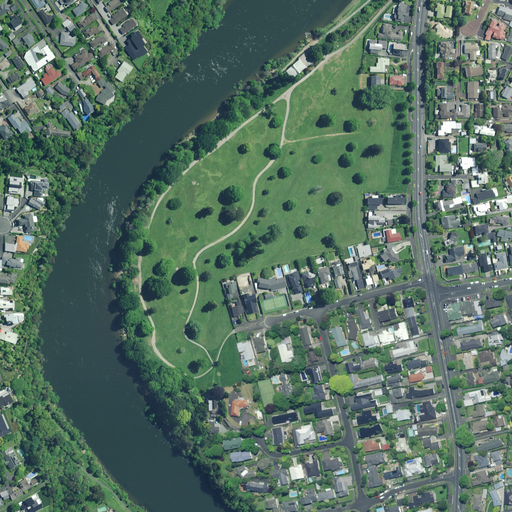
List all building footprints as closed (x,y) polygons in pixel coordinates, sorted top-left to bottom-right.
[(41,0),(39,2),(37,0),(30,0),(37,10),(46,4),(42,0),(41,0)] [(57,0),(59,2),(59,1),(61,3),(58,5),(62,10),(71,3),(68,0),(57,0)] [(121,4),(118,0),(112,0),(108,3),(109,5),(105,8),(108,13),(121,4)] [(471,16),(473,2),(465,1),(465,2),(462,2),(462,6),(463,7),(462,14),(471,16)] [(88,6),(83,2),(79,6),(72,11),(77,16),(84,11),(88,6)] [(18,9),(14,3),(9,7),(13,13),(18,9)] [(408,13),(405,12),(407,5),(398,3),(395,13),(394,13),(393,18),(394,19),(394,20),(402,22),(404,16),(407,17),(408,13)] [(0,16),(10,10),(6,4),(0,7),(0,16)] [(443,5),(437,5),(437,8),(435,8),(435,11),(437,11),(436,18),(444,18),(444,17),(452,18),(453,6),(443,6),(443,5)] [(511,19),(511,10),(499,6),(496,15),(501,17),(501,18),(511,22),(511,19)] [(43,9),(38,12),(47,25),(58,18),(55,14),(51,17),(50,15),(48,16),(43,9)] [(127,16),(122,9),(112,16),(113,18),(110,20),(113,26),(127,16)] [(22,23),(16,14),(11,18),(12,20),(8,23),(12,29),(14,28),(16,31),(22,27),(20,25),(22,23)] [(96,18),(93,14),(84,20),(83,19),(77,23),(81,29),(91,23),(90,22),(96,18)] [(66,27),(70,31),(72,33),(74,31),(77,29),(73,23),(71,24),(67,19),(62,23),(65,28),(66,27)] [(136,25),(132,19),(123,25),(124,26),(119,29),(123,35),(136,25)] [(504,36),(503,36),(504,32),(502,31),(504,25),(498,23),(496,27),(494,26),(496,21),(491,19),(484,39),(489,41),(490,37),(499,40),(499,39),(502,40),(504,36)] [(391,24),(382,23),(382,33),(378,33),(377,38),(402,40),(403,32),(398,32),(398,35),(391,34),(391,24)] [(443,26),(438,23),(434,27),(437,29),(437,32),(434,35),(439,39),(441,37),(443,38),(453,39),(454,28),(448,28),(444,25),(443,26)] [(101,31),(98,28),(95,30),(94,27),(84,33),(87,38),(96,33),(96,34),(101,31)] [(69,33),(62,32),(60,45),(74,47),(75,37),(68,36),(69,33)] [(128,41),(121,45),(126,52),(132,49),(134,52),(139,49),(135,44),(140,40),(138,37),(139,37),(136,33),(132,35),(130,32),(124,36),(125,38),(126,38),(128,41)] [(33,39),(30,33),(22,38),(28,47),(35,42),(33,39)] [(109,40),(106,36),(102,39),(100,36),(89,43),(93,48),(102,43),(103,44),(109,40)] [(387,41),(379,40),(379,41),(368,40),(368,49),(369,49),(369,53),(377,54),(377,50),(381,50),(381,48),(387,49),(387,41)] [(450,54),(449,42),(440,42),(440,46),(438,46),(439,53),(441,53),(441,59),(447,59),(447,54),(450,54)] [(401,55),(402,50),(404,51),(405,45),(394,43),(393,49),(392,54),(401,55)] [(98,50),(99,52),(97,53),(101,58),(115,49),(112,44),(103,49),(102,48),(98,50)] [(26,52),(24,58),(29,67),(30,66),(34,72),(47,63),(45,61),(47,60),(49,62),(55,58),(47,45),(40,50),(38,46),(33,49),(33,48),(26,52)] [(475,45),(465,45),(465,53),(470,54),(470,60),(475,60),(475,52),(477,52),(478,47),(475,47),(475,45)] [(496,46),(494,46),(494,45),(487,45),(487,59),(494,59),(494,49),(496,49),(496,46)] [(511,53),(511,52),(511,48),(506,46),(501,58),(507,61),(509,57),(510,58),(511,53)] [(88,54),(85,49),(74,56),(76,59),(75,60),(76,62),(71,66),(74,70),(94,57),(91,52),(88,54)] [(24,66),(18,56),(16,58),(13,60),(19,70),(24,66)] [(117,60),(119,59),(115,56),(109,62),(112,66),(114,64),(117,67),(120,63),(117,60)] [(389,58),(378,58),(378,64),(376,64),(376,67),(370,67),(370,72),(384,72),(384,65),(389,65),(389,58)] [(10,65),(6,59),(0,63),(0,68),(2,71),(10,65)] [(304,66),(297,60),(284,72),(291,79),(304,66)] [(132,68),(123,62),(117,71),(118,72),(115,77),(121,82),(126,74),(127,75),(132,68)] [(55,72),(50,63),(46,66),(47,68),(45,69),(47,72),(43,75),(44,77),(41,80),(45,86),(61,75),(58,70),(55,72)] [(100,75),(95,68),(93,65),(85,71),(83,69),(77,74),(81,80),(86,77),(87,77),(92,74),(97,82),(102,78),(100,75)] [(471,69),(470,66),(464,67),(466,77),(482,75),(480,67),(471,69)] [(498,77),(504,80),(507,72),(501,69),(498,77)] [(495,71),(487,70),(487,78),(486,79),(485,79),(484,83),(495,84),(495,71)] [(21,78),(17,72),(7,79),(11,85),(21,78)] [(379,76),(371,76),(371,87),(379,87),(379,76)] [(404,86),(404,76),(399,76),(392,76),(389,76),(389,85),(397,85),(397,86),(404,86)] [(36,86),(30,77),(25,80),(27,82),(16,89),(20,94),(20,93),(25,100),(31,96),(27,91),(36,86)] [(102,78),(97,82),(101,88),(104,86),(106,88),(101,91),(102,93),(98,95),(95,100),(104,105),(107,100),(114,95),(112,92),(114,91),(108,82),(106,83),(102,78)] [(66,88),(60,82),(55,88),(61,94),(68,96),(70,89),(66,88)] [(468,98),(478,98),(478,93),(478,89),(477,89),(477,82),(468,82),(468,98)] [(511,92),(511,89),(506,86),(504,90),(503,90),(500,94),(502,95),(501,97),(508,101),(511,92)] [(451,89),(448,89),(448,88),(440,88),(440,89),(437,89),(436,96),(440,96),(440,99),(446,99),(453,99),(454,93),(450,93),(451,89)] [(86,95),(82,89),(78,92),(82,98),(86,95)] [(82,114),(84,114),(85,113),(86,113),(86,115),(90,114),(89,112),(90,112),(91,112),(92,111),(93,111),(92,108),(91,105),(89,102),(88,102),(87,99),(82,101),(79,102),(81,106),(82,108),(83,111),(81,112),(82,114)] [(0,110),(3,110),(3,108),(9,106),(7,100),(1,102),(1,103),(0,103),(0,110)] [(36,104),(34,102),(24,109),(29,115),(39,109),(36,104)] [(450,118),(450,120),(456,120),(456,118),(456,112),(456,109),(451,109),(451,112),(445,112),(445,104),(439,104),(439,110),(434,110),(434,114),(435,114),(435,118),(440,118),(450,118)] [(482,104),(475,104),(475,113),(473,113),(472,118),(476,119),(477,117),(483,117),(483,109),(482,109),(482,104)] [(510,116),(510,105),(493,104),(493,117),(500,117),(500,114),(504,114),(504,116),(510,116)] [(456,112),(456,118),(470,118),(470,105),(461,105),(461,112),(456,112)] [(69,114),(66,109),(61,113),(65,119),(66,118),(74,130),(80,125),(72,112),(69,114)] [(25,130),(27,133),(28,134),(28,139),(36,137),(32,131),(25,120),(21,122),(17,117),(16,118),(14,114),(8,118),(15,129),(17,128),(21,134),(25,130)] [(49,135),(51,134),(51,135),(70,137),(70,131),(52,129),(51,122),(46,123),(48,128),(44,129),(46,136),(49,135)] [(443,136),(443,134),(444,134),(444,136),(448,136),(448,133),(451,133),(451,128),(461,128),(461,124),(455,124),(455,122),(438,122),(438,126),(436,126),(436,130),(437,130),(437,136),(443,136)] [(485,128),(485,127),(480,126),(480,124),(474,123),(473,129),(475,130),(474,133),(494,136),(495,130),(485,128)] [(9,130),(5,124),(0,127),(0,133),(4,140),(13,134),(10,130),(9,130)] [(511,132),(511,124),(511,125),(511,124),(506,124),(506,125),(502,126),(502,131),(506,131),(506,132),(511,132)] [(511,155),(511,149),(511,147),(511,146),(511,138),(509,141),(508,139),(502,143),(507,150),(510,156),(511,155)] [(450,152),(449,139),(439,139),(439,152),(450,152)] [(486,144),(476,144),(476,139),(470,139),(470,144),(474,144),(474,152),(477,152),(477,151),(486,151),(486,144)] [(504,155),(497,144),(491,148),(498,159),(504,155)] [(446,164),(446,161),(446,156),(435,155),(435,172),(450,172),(451,170),(453,170),(454,166),(451,166),(451,164),(446,164)] [(473,167),(473,158),(467,158),(467,157),(460,157),(460,159),(459,159),(459,162),(460,163),(458,163),(458,166),(460,166),(460,169),(464,169),(464,168),(467,168),(467,166),(473,167)] [(487,173),(476,174),(476,180),(470,181),(471,187),(478,187),(478,184),(486,184),(485,178),(488,178),(487,173)] [(13,181),(9,181),(8,193),(18,194),(19,188),(20,188),(21,182),(17,182),(18,177),(13,177),(13,181)] [(47,179),(42,179),(42,181),(31,181),(31,190),(34,190),(34,196),(41,196),(42,189),(46,189),(47,179)] [(457,181),(455,181),(450,181),(450,183),(445,186),(444,193),(443,193),(443,198),(445,198),(445,197),(455,198),(455,193),(458,193),(458,189),(455,189),(455,184),(457,184),(457,181)] [(495,197),(498,196),(496,188),(491,189),(486,190),(485,189),(482,190),(483,192),(476,194),(477,198),(472,199),(474,205),(479,203),(479,202),(495,197)] [(400,195),(394,195),(394,198),(386,198),(386,204),(404,204),(405,198),(400,198),(400,195)] [(12,197),(7,196),(6,205),(5,205),(4,210),(13,212),(14,207),(17,207),(18,199),(12,198),(12,197)] [(377,198),(377,196),(371,196),(371,198),(366,198),(366,205),(368,205),(368,209),(377,209),(377,205),(381,205),(381,198),(377,198)] [(462,203),(461,196),(434,204),(436,212),(442,210),(442,211),(450,209),(450,208),(453,207),(453,205),(462,203)] [(511,202),(511,201),(511,196),(506,197),(506,198),(494,200),(495,206),(498,205),(499,210),(505,209),(504,204),(511,202)] [(485,215),(484,212),(486,209),(489,208),(488,203),(473,206),(474,211),(475,211),(475,214),(476,214),(477,216),(485,215)] [(32,224),(31,214),(23,215),(23,219),(17,220),(18,225),(25,224),(26,230),(25,230),(25,233),(35,231),(34,224),(32,224)] [(455,221),(454,216),(441,218),(443,229),(452,227),(452,226),(459,225),(458,220),(455,221)] [(504,218),(504,216),(494,216),(494,217),(491,217),(491,220),(494,220),(493,223),(501,223),(502,226),(509,224),(507,217),(504,218)] [(378,217),(371,218),(371,222),(370,222),(371,224),(372,224),(373,228),(387,225),(386,219),(378,220),(378,217)] [(474,227),(475,234),(483,232),(483,234),(487,233),(485,224),(474,227)] [(391,235),(391,230),(385,231),(387,242),(401,240),(400,233),(391,235)] [(511,231),(496,230),(496,237),(500,237),(499,241),(505,242),(506,238),(511,239),(511,231)] [(451,232),(449,239),(444,242),(446,247),(452,244),(455,245),(458,234),(451,232)] [(493,232),(486,234),(487,240),(491,239),(492,242),(495,242),(493,232)] [(16,245),(5,244),(5,251),(15,252),(15,251),(26,252),(26,249),(28,249),(29,243),(22,242),(22,237),(17,237),(16,245)] [(372,254),(370,245),(357,248),(360,258),(364,257),(364,258),(368,257),(368,255),(372,254)] [(466,255),(464,245),(449,248),(450,255),(446,256),(446,257),(444,257),(445,262),(458,260),(457,256),(466,255)] [(384,262),(388,259),(390,262),(399,261),(398,253),(395,254),(390,247),(383,252),(384,253),(380,256),(384,262)] [(507,268),(504,252),(495,254),(496,259),(498,259),(499,262),(493,263),(495,270),(507,268)] [(487,265),(484,253),(480,254),(481,257),(478,258),(480,266),(482,266),(483,272),(492,270),(490,264),(487,265)] [(348,265),(347,265),(349,271),(348,271),(350,278),(353,277),(354,281),(356,280),(359,290),(365,288),(358,261),(359,261),(358,256),(354,257),(356,261),(348,263),(348,265)] [(2,260),(2,265),(9,265),(9,267),(21,267),(22,262),(20,262),(20,258),(15,257),(15,260),(9,259),(9,257),(3,257),(2,260)] [(366,261),(366,260),(363,260),(364,264),(361,264),(363,270),(369,269),(369,272),(376,270),(374,261),(372,262),(371,259),(366,261)] [(461,265),(463,274),(477,271),(476,262),(461,265)] [(343,274),(341,265),(332,268),(335,277),(343,274)] [(463,274),(461,265),(446,267),(448,276),(463,274)] [(330,274),(328,266),(316,270),(318,278),(319,277),(321,284),(328,282),(327,275),(330,274)] [(390,268),(379,272),(381,279),(388,277),(389,280),(400,276),(399,273),(402,272),(401,268),(391,271),(390,268)] [(300,273),(302,280),(304,281),(303,282),(305,284),(305,285),(309,287),(315,277),(314,274),(312,273),(308,271),(300,273)] [(300,280),(297,272),(286,275),(288,280),(286,280),(287,287),(290,286),(291,290),(293,289),(295,295),(302,293),(300,286),(298,286),(297,281),(300,280)] [(17,274),(12,273),(11,275),(8,275),(8,276),(0,275),(0,282),(9,284),(9,283),(14,283),(15,277),(16,278),(17,274)] [(286,287),(284,278),(276,279),(276,277),(266,280),(258,278),(256,282),(259,284),(258,287),(269,289),(270,288),(271,291),(286,287)] [(227,294),(226,294),(227,299),(237,297),(235,290),(237,289),(235,282),(232,283),(231,282),(224,284),(225,285),(227,294)] [(7,288),(0,287),(0,292),(0,291),(0,297),(3,297),(3,295),(12,295),(12,290),(14,290),(14,286),(7,286),(7,288)] [(248,296),(247,293),(243,294),(248,314),(256,312),(254,303),(256,303),(254,295),(248,296)] [(405,309),(414,307),(416,306),(413,296),(403,299),(405,309)] [(488,309),(502,306),(500,297),(486,301),(488,309)] [(14,299),(0,298),(0,308),(2,309),(2,310),(14,311),(14,299)] [(447,306),(449,321),(463,319),(462,316),(472,314),(472,317),(483,315),(480,300),(447,306)] [(243,313),(240,301),(235,302),(236,306),(231,308),(233,317),(240,315),(239,314),(243,313)] [(371,319),(368,307),(357,310),(358,315),(359,315),(363,329),(369,328),(370,330),(374,328),(371,319)] [(408,318),(416,316),(414,307),(405,309),(408,318)] [(398,318),(396,308),(379,313),(382,322),(398,318)] [(22,317),(23,317),(22,313),(20,313),(3,315),(4,317),(5,317),(6,321),(8,321),(8,324),(21,322),(21,321),(23,321),(22,317)] [(508,323),(503,314),(497,316),(498,318),(492,321),(495,328),(500,325),(501,326),(508,323)] [(411,328),(419,326),(416,316),(408,318),(411,328)] [(357,340),(359,330),(357,320),(349,322),(351,330),(349,339),(357,341),(357,340)] [(485,331),(483,320),(479,321),(479,325),(458,329),(459,335),(485,331)] [(399,324),(401,329),(398,329),(399,331),(395,332),(396,336),(398,336),(399,338),(401,337),(402,340),(405,339),(405,340),(410,339),(406,322),(399,324)] [(419,326),(411,328),(414,338),(420,337),(419,335),(421,334),(419,326)] [(348,345),(347,339),(345,340),(342,327),(332,329),(334,338),(336,338),(337,343),(338,343),(339,347),(348,345)] [(313,344),(309,328),(301,330),(305,346),(303,347),(304,351),(311,349),(310,345),(313,344)] [(19,335),(1,329),(0,330),(0,338),(16,344),(19,335)] [(394,335),(394,333),(390,334),(390,332),(388,332),(387,330),(384,331),(384,333),(379,334),(381,341),(382,340),(383,346),(391,344),(391,342),(396,341),(395,336),(394,336),(394,335)] [(371,337),(370,333),(364,334),(367,346),(369,346),(370,349),(380,347),(377,336),(371,337)] [(499,340),(503,340),(501,333),(490,336),(491,338),(487,339),(488,346),(500,344),(499,340)] [(292,343),(290,336),(282,338),(284,344),(278,346),(283,363),(287,362),(287,363),(291,362),(290,358),(294,357),(293,350),(288,351),(287,344),(292,343)] [(267,351),(263,337),(255,339),(259,353),(267,351)] [(482,339),(461,342),(463,351),(483,347),(482,339)] [(250,366),(256,364),(255,359),(256,359),(250,341),(240,344),(242,352),(243,356),(247,355),(248,360),(248,361),(250,366)] [(417,352),(414,341),(407,343),(409,348),(405,349),(405,348),(394,351),(395,358),(417,352)] [(510,362),(511,359),(511,356),(511,355),(507,354),(506,355),(505,351),(502,350),(500,356),(501,366),(506,365),(506,363),(508,363),(508,362),(510,362)] [(309,357),(311,356),(311,358),(310,358),(311,361),(312,361),(313,364),(315,363),(315,362),(319,360),(318,356),(316,356),(314,351),(308,353),(309,357)] [(494,359),(493,352),(487,353),(487,351),(482,351),(482,353),(479,354),(481,362),(490,360),(491,366),(497,365),(496,359),(494,359)] [(474,368),(471,354),(465,355),(466,359),(464,359),(465,365),(466,365),(467,370),(474,368)] [(369,359),(364,361),(364,364),(362,364),(363,370),(379,367),(377,358),(373,358),(369,359)] [(408,362),(410,370),(429,366),(428,360),(421,362),(421,359),(408,362)] [(363,370),(362,364),(355,366),(354,362),(346,364),(347,368),(346,368),(346,370),(348,370),(349,374),(363,370)] [(397,364),(385,367),(386,372),(388,371),(388,374),(403,371),(402,365),(398,366),(397,364)] [(312,373),(315,383),(317,383),(322,381),(320,375),(319,375),(318,371),(319,371),(318,367),(307,370),(308,375),(312,373)] [(484,383),(484,384),(500,381),(499,375),(500,375),(498,368),(493,369),(494,372),(492,372),(492,374),(487,375),(483,376),(483,378),(478,379),(480,384),(484,383)] [(420,381),(426,377),(423,371),(417,374),(410,376),(411,382),(420,381)] [(400,376),(400,374),(395,375),(395,377),(391,378),(391,380),(387,380),(388,386),(394,385),(394,388),(401,386),(400,382),(403,381),(402,376),(400,376)] [(384,382),(382,375),(359,381),(358,375),(350,376),(353,389),(384,382)] [(327,399),(326,397),(328,396),(328,393),(326,394),(324,385),(315,386),(317,394),(314,394),(315,401),(326,399),(327,399)] [(290,386),(280,388),(282,399),(293,397),(290,386)] [(416,387),(410,387),(410,393),(407,393),(407,397),(413,398),(414,396),(420,397),(435,394),(434,389),(422,391),(417,390),(416,387)] [(403,397),(402,389),(393,390),(394,394),(390,395),(392,404),(398,403),(397,398),(403,397)] [(482,396),(481,390),(470,393),(471,397),(476,396),(478,403),(491,400),(490,396),(486,397),(485,396),(482,396)] [(0,397),(0,410),(13,402),(9,394),(3,398),(2,396),(0,397)] [(363,399),(362,396),(355,397),(358,410),(371,407),(370,405),(372,405),(377,404),(377,402),(375,402),(374,399),(369,400),(369,398),(363,399)] [(216,408),(216,397),(208,397),(208,398),(207,398),(207,406),(207,414),(215,413),(215,408),(216,408)] [(234,401),(233,416),(241,416),(242,407),(250,407),(249,400),(234,401)] [(433,419),(438,418),(436,407),(433,408),(432,401),(424,402),(424,406),(421,406),(422,413),(425,412),(426,415),(420,415),(421,420),(427,420),(433,419)] [(315,413),(316,418),(334,415),(333,409),(324,411),(322,403),(313,404),(313,405),(306,407),(307,414),(315,413)] [(490,412),(485,413),(484,408),(486,408),(486,405),(483,405),(477,406),(478,412),(473,413),(474,418),(485,416),(485,417),(491,416),(490,412)] [(374,418),(373,410),(364,412),(364,416),(359,417),(360,424),(370,422),(369,421),(372,420),(371,418),(374,418)] [(409,412),(409,410),(397,412),(397,414),(393,415),(394,419),(398,418),(398,421),(411,419),(411,416),(412,416),(411,412),(409,412)] [(293,416),(293,413),(280,415),(280,417),(274,418),(275,425),(288,422),(288,424),(294,423),(293,421),(298,420),(297,416),(293,416)] [(506,426),(503,414),(493,417),(494,420),(497,432),(502,430),(501,427),(506,426)] [(0,437),(11,433),(9,428),(7,429),(1,415),(0,415),(0,437)] [(330,423),(329,419),(323,420),(324,425),(319,426),(319,428),(318,429),(319,433),(326,431),(327,436),(336,434),(333,422),(330,423)] [(490,428),(488,420),(472,423),(475,434),(480,433),(479,431),(490,428)] [(215,428),(215,422),(208,422),(208,433),(219,433),(219,428),(215,428)] [(383,430),(380,424),(371,428),(367,429),(366,427),(361,428),(363,438),(372,436),(376,434),(376,435),(381,432),(383,430)] [(303,427),(303,429),(297,430),(300,445),(306,443),(305,440),(308,439),(307,438),(310,438),(310,440),(317,439),(315,431),(313,432),(312,428),(310,428),(310,425),(303,427)] [(419,429),(419,431),(417,431),(417,434),(419,434),(419,436),(439,434),(439,427),(419,429)] [(282,433),(282,428),(275,429),(276,444),(284,444),(284,440),(287,439),(288,435),(284,435),(284,433),(282,433)] [(245,447),(243,437),(226,441),(228,450),(245,447)] [(405,438),(399,439),(400,442),(397,443),(399,453),(407,451),(408,455),(414,454),(413,451),(411,451),(410,445),(407,446),(405,438)] [(434,443),(433,438),(425,440),(427,448),(431,447),(432,451),(442,449),(440,442),(434,443)] [(500,441),(499,439),(482,444),(483,446),(476,448),(478,454),(504,445),(502,440),(500,441)] [(374,444),(373,440),(365,442),(367,452),(382,449),(381,443),(374,444)] [(20,464),(12,450),(8,453),(6,450),(1,453),(5,461),(4,462),(6,465),(7,465),(9,469),(17,464),(18,465),(20,464)] [(231,454),(232,462),(235,461),(235,462),(239,461),(239,462),(246,461),(246,460),(253,459),(251,452),(247,452),(246,451),(234,453),(231,454)] [(502,460),(500,451),(491,453),(492,457),(493,457),(494,462),(502,460)] [(369,467),(377,465),(386,463),(384,452),(367,456),(369,467)] [(441,463),(438,453),(432,455),(432,456),(425,458),(427,467),(441,463)] [(480,468),(490,465),(488,458),(490,457),(489,453),(479,455),(474,456),(475,461),(478,460),(480,468)] [(326,471),(333,469),(334,471),(337,471),(336,470),(341,469),(341,467),(344,466),(343,462),(342,462),(341,457),(335,458),(334,457),(330,458),(331,459),(324,461),(326,471)] [(423,463),(422,457),(415,459),(416,464),(410,466),(409,464),(405,465),(406,469),(405,470),(406,477),(412,476),(411,473),(419,471),(419,474),(426,473),(424,465),(421,466),(421,463),(423,463)] [(322,476),(319,460),(314,461),(315,463),(311,464),(311,463),(307,463),(309,476),(318,475),(318,476),(322,476)] [(303,465),(299,466),(299,468),(295,468),(295,467),(292,468),(294,480),(306,478),(303,465)] [(404,476),(402,465),(395,467),(395,470),(384,473),(386,480),(404,476)] [(244,478),(257,476),(256,471),(247,472),(244,468),(243,466),(238,470),(235,471),(238,475),(240,474),(244,478)] [(377,466),(370,468),(371,472),(369,473),(371,481),(368,482),(370,488),(385,485),(383,479),(380,479),(377,466)] [(289,476),(288,468),(273,471),(275,478),(281,477),(282,485),(289,484),(288,476),(289,476)] [(473,486),(482,484),(482,483),(483,483),(492,481),(490,476),(487,477),(487,475),(486,470),(475,473),(477,481),(472,482),(473,486)] [(336,484),(339,497),(350,495),(349,491),(346,491),(344,482),(343,482),(342,477),(340,478),(336,479),(336,482),(335,482),(336,484)] [(270,484),(269,478),(264,479),(255,478),(255,483),(250,482),(248,490),(265,493),(272,491),(270,484)] [(28,484),(25,479),(18,483),(23,492),(32,487),(30,483),(28,484)] [(502,481),(495,485),(497,489),(505,486),(502,481)] [(304,505),(305,505),(306,507),(307,507),(307,504),(313,503),(313,502),(318,501),(317,499),(319,499),(317,491),(316,491),(315,488),(310,489),(310,490),(309,491),(309,492),(310,497),(303,498),(304,505)] [(320,493),(321,494),(320,494),(322,502),(326,501),(326,503),(330,502),(330,500),(337,498),(334,490),(332,490),(332,488),(327,490),(327,491),(320,493)] [(482,503),(482,498),(486,498),(487,489),(483,489),(483,495),(475,495),(475,500),(473,500),(473,510),(479,510),(479,511),(480,511),(483,511),(484,503),(482,503)] [(496,489),(489,492),(493,502),(494,507),(502,505),(500,497),(496,489)] [(23,495),(20,491),(15,494),(14,492),(10,495),(13,500),(23,495)] [(432,498),(431,493),(422,494),(423,498),(419,499),(419,496),(415,497),(415,502),(409,503),(410,509),(419,508),(419,506),(422,505),(422,504),(434,502),(433,497),(432,498)] [(34,503),(31,497),(24,501),(25,504),(20,507),(22,510),(27,508),(29,511),(34,511),(42,508),(39,501),(37,502),(36,501),(34,503)] [(270,502),(270,500),(267,501),(268,509),(270,509),(272,509),(274,508),(274,511),(282,511),(282,508),(279,508),(277,500),(272,500),(272,501),(270,502)] [(290,511),(291,511),(298,511),(297,504),(299,504),(298,500),(284,502),(285,508),(283,509),(283,511),(290,511)]
